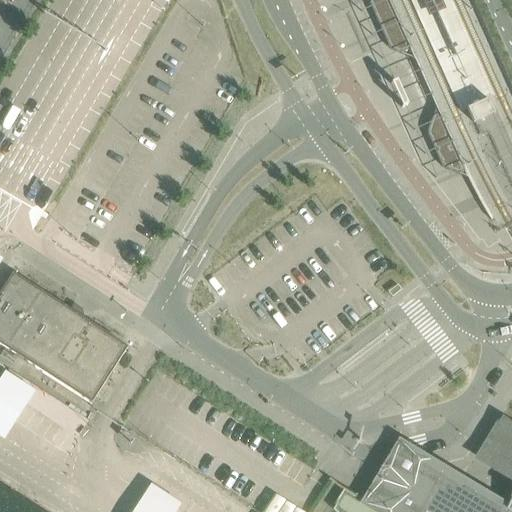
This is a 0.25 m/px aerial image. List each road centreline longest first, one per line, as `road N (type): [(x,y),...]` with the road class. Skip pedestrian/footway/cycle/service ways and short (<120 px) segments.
road 1 (primary): [(322,141),(453,315),(496,330)]
road 2 (unclassified): [(304,118),(225,185),(154,306),(167,314)]
road 3 (primary): [(484,295),(460,281),(334,112)]
road 4 (primary): [(167,314),(237,203),(322,141)]
road 5 (unclassified): [(167,314),(341,433)]
road 6 (unclassified): [(341,433),(357,450),(413,444),(440,436),(466,404)]
road 7 (unclassified): [(239,0),(304,118)]
road 8 (unclassified): [(341,433),(466,404)]
road 9 (primary): [(334,112),(279,0)]
